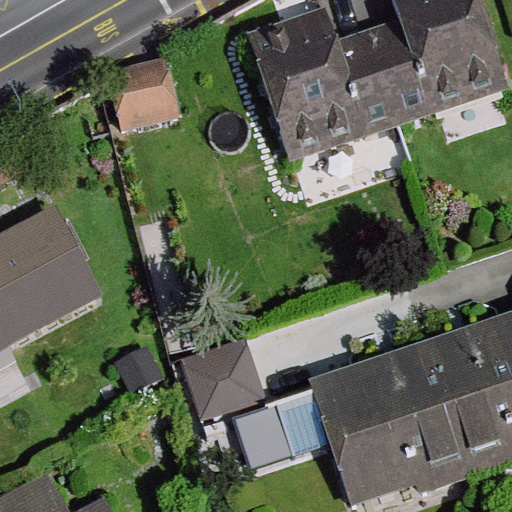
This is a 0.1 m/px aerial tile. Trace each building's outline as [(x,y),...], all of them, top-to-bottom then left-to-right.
[(326,15),(251,39),(291,166),(504,98),(473,0),(393,0),(401,26),(336,47),(326,15)] [(183,111),(170,63),(113,79),(126,127),(183,111)] [(64,233),(0,266),(0,391),(115,332),(64,233)] [(511,313),(312,378),(315,389),(332,440),(353,506),(511,454),(511,313)] [(176,361),(195,420),(263,398),(244,339),(176,361)] [(315,389),(271,404),(288,455),(332,440),(315,389)] [(271,404),(229,418),(246,470),(288,455),(271,404)] [(140,511),(136,504),(122,511),(65,511),(53,490),(11,511),(140,511)]
